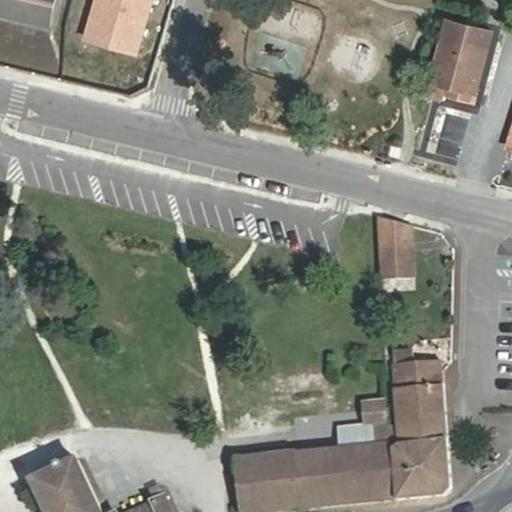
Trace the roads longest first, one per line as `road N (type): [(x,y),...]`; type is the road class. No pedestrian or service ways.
road 1 (residential): [(511,220),(171,135)]
road 2 (residential): [(171,135),(0,95)]
road 3 (residential): [(171,135),(206,0)]
